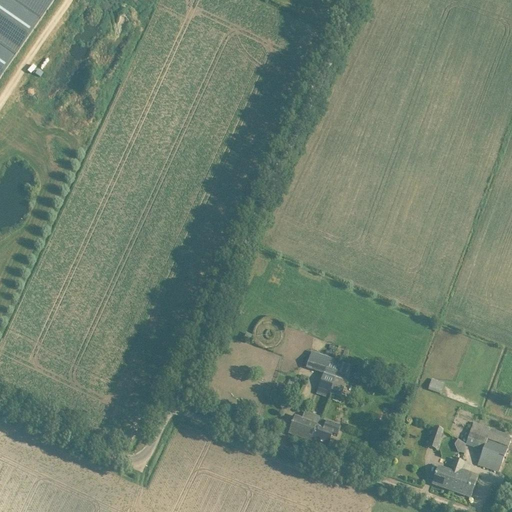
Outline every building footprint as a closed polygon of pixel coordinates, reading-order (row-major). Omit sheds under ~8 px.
[(0,0),(0,79),(54,0),(0,0)] [(305,368),(324,375),(319,389),(330,393),(338,369),(341,362),(330,358),(310,352),(305,368)] [(338,369),(330,393),(341,397),(352,366),(341,362),(338,369)] [(428,391),(440,395),(444,384),(431,380),(428,391)] [(295,417),(292,425),(288,435),(327,448),(332,435),(337,437),(340,428),(309,416),(307,421),(295,417)] [(511,437),(473,424),(467,439),(484,446),(477,465),(498,473),(502,463),(511,437)] [(437,450),(443,431),(434,427),(428,447),(437,450)] [(453,449),(462,454),(467,445),(458,440),(453,449)] [(478,476),(461,470),(464,463),(455,459),(450,472),(438,467),(435,476),(432,485),(470,499),(478,476)]
